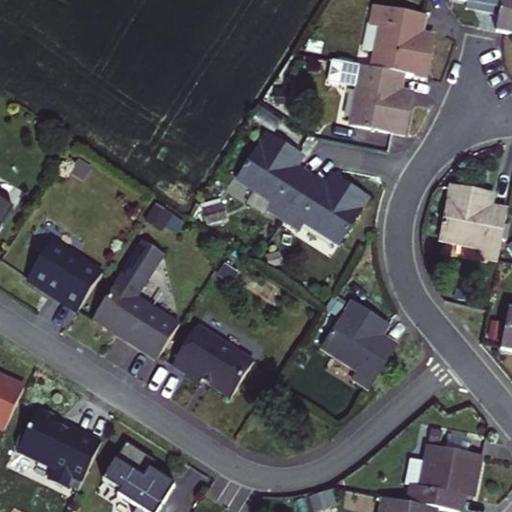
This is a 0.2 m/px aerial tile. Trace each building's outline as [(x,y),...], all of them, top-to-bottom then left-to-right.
[(446,0),(468,4),(484,7),(482,12),(499,15),(502,0),(446,0)] [(511,0),(502,0),(499,15),(496,33),(511,35),(511,0)] [(468,4),(467,9),(482,12),(484,7),(468,4)] [(423,36),(426,19),(375,9),(371,26),(368,25),(363,51),(375,53),(372,70),(404,76),(426,80),(433,44),(421,42),(423,36)] [(434,38),(423,36),(421,42),(433,44),(434,38)] [(372,70),(334,62),(329,83),(358,88),(350,126),(404,137),(411,101),(400,99),(401,92),(404,76),(372,70)] [(413,95),(401,92),(400,99),(411,101),(413,95)] [(269,212),(283,222),(311,178),(297,169),(291,165),(298,155),(267,136),(238,182),(273,205),(269,212)] [(297,169),(304,159),(298,155),(291,165),(297,169)] [(332,177),(326,187),(331,191),(338,181),(332,177)] [(326,187),(311,178),(283,222),(298,231),(303,223),(338,247),(369,201),(338,181),(331,191),(326,187)] [(486,195),(450,189),(440,243),(481,251),(480,259),(498,263),(507,212),(491,208),(484,207),(486,195)] [(486,195),(484,207),(491,208),(493,197),(486,195)] [(0,231),(13,211),(0,202),(0,231)] [(102,275),(51,243),(27,280),(50,295),(52,292),(61,298),(59,300),(78,312),(102,275)] [(163,257),(142,244),(92,322),(113,335),(119,333),(125,338),(126,343),(156,362),(179,327),(136,299),(163,257)] [(376,334),(383,324),(352,304),(323,350),(358,373),(353,381),(368,391),(396,347),(382,338),(376,334)] [(511,313),(508,312),(501,350),(511,352),(511,313)] [(376,334),(382,338),(389,328),(383,324),(376,334)] [(253,365),(196,328),(172,366),(197,382),(200,383),(201,382),(230,400),(253,365)] [(125,338),(119,333),(113,335),(126,343),(125,338)] [(0,428),(5,431),(24,390),(0,378),(0,428)] [(60,419),(38,409),(29,428),(25,428),(23,430),(17,444),(16,447),(18,450),(17,453),(54,471),(49,482),(67,491),(68,488),(78,492),(101,444),(68,429),(67,430),(57,425),(60,419)] [(148,459),(126,445),(102,482),(119,493),(117,498),(135,510),(133,511),(153,511),(156,508),(160,510),(175,488),(142,467),(148,459)] [(443,511),(459,511),(463,492),(475,494),(482,458),(428,448),(425,464),(411,461),(406,487),(409,487),(406,505),(438,511),(443,511)] [(437,511),(438,511),(406,505),(384,500),(381,511),(437,511)]
